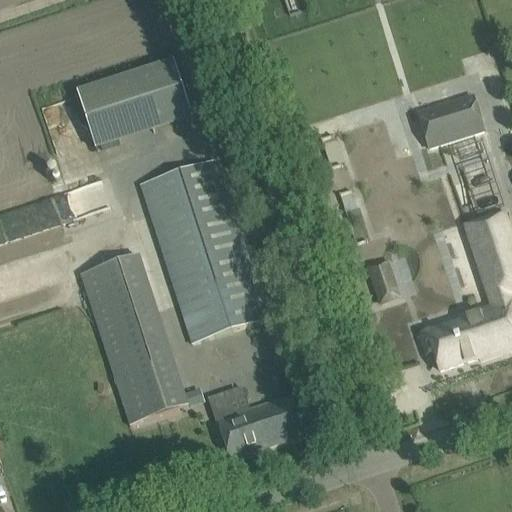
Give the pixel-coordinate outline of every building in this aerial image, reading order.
[(96,155),(187,123),(170,72),(79,104),(96,155)] [(419,117),(430,151),(484,134),(474,99),(419,117)] [(193,347),(269,322),(217,164),(142,189),(180,305),(193,347)] [(0,207),(0,238),(99,210),(92,187),(109,182),(107,176),(0,207)] [(428,336),(424,338),(430,357),(435,355),(441,373),(480,360),(481,363),(511,352),(511,304),(511,305),(509,297),(511,295),(511,239),(504,216),(467,229),(489,296),(490,296),(495,311),(462,321),(463,324),(462,325),(457,308),(426,318),(431,335),(428,336)] [(82,277),(131,428),(188,410),(139,258),(82,277)] [(389,262),(366,270),(380,309),(402,302),(389,262)] [(307,439),(293,398),(250,412),(225,421),(217,423),(224,445),(231,464),(307,439)]
